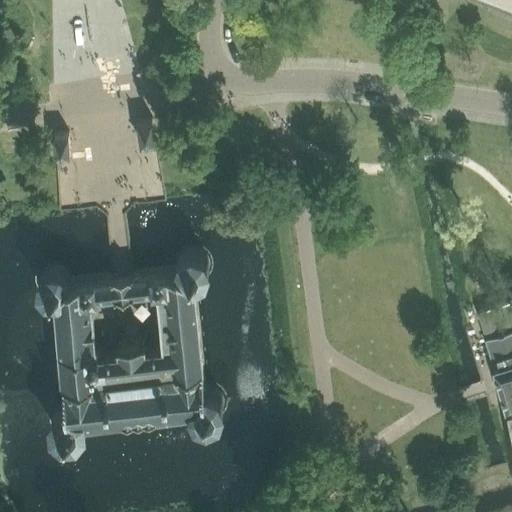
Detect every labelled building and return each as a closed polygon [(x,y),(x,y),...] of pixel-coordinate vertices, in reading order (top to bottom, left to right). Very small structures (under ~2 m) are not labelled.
[(158,139),(154,116),(154,115),(153,115),(139,118),(143,142),(158,139)] [(70,130),(56,131),(57,152),(72,151),(70,130)] [(219,389),(216,387),(213,386),(210,386),(207,386),(196,279),(199,278),(201,277),(204,275),(206,273),(208,271),(209,268),(210,266),(210,263),(210,259),(209,256),(208,254),(206,251),(203,249),(201,248),(198,247),(195,246),(191,246),(188,247),(186,249),(183,250),(181,253),(179,255),(178,258),(178,261),(178,264),(134,269),(133,269),(124,270),(115,271),(114,272),(70,276),(70,274),(69,271),(67,269),(65,267),(63,265),(60,264),(57,264),(54,264),(52,264),(49,265),(47,267),(45,269),(43,271),(42,274),(41,276),(41,279),(41,282),(42,285),(44,287),(46,289),(48,291),(50,292),(53,293),(56,293),(59,293),(69,400),(65,400),(62,402),(59,403),(57,406),(55,408),(54,411),(53,415),(53,418),(53,421),(54,425),(56,428),(58,430),(60,432),(63,434),(67,435),(70,435),(73,435),(77,434),(80,433),(82,431),(84,428),(86,425),(87,422),(88,419),(88,415),(193,403),(194,406),(195,409),(197,412),(199,414),(201,416),(204,417),(207,417),(210,418),(213,417),(216,416),(218,415),(221,413),(223,410),(224,408),(225,405),(225,402),(225,399),(224,396),(223,393),(221,391),(219,389)] [(511,300),(511,298),(479,308),(497,365),(500,376),(501,378),(503,386),(504,388),(507,400),(508,402),(511,400),(511,300)] [(511,511),(511,404),(509,405),(511,418),(511,503),(494,507),(494,511),(511,511)]
